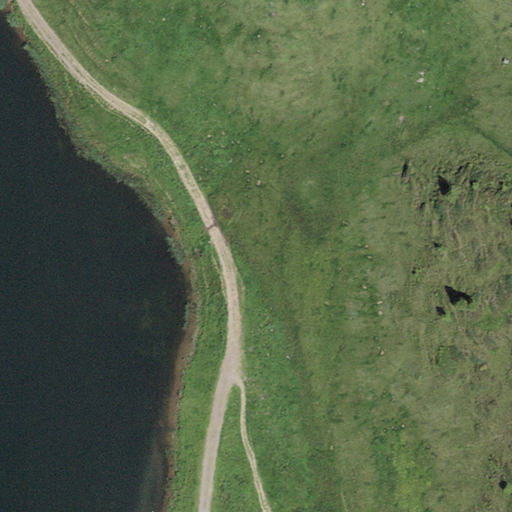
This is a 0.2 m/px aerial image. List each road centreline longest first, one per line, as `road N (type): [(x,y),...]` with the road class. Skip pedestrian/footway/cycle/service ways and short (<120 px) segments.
road 1 (track): [(231,369),(237,318),(223,253),(160,131),(93,85),(18,0)]
road 2 (track): [(231,369),(202,511)]
